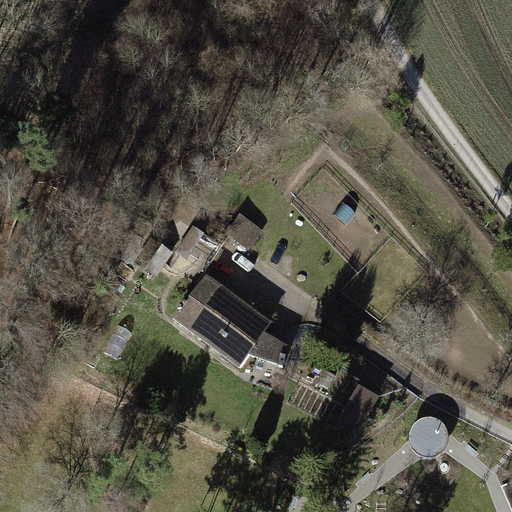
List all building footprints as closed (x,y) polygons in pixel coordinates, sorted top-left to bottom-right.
[(360,272),(394,238),(327,172),(293,206),(360,272)] [(265,233),(241,216),(226,235),(251,253),(265,233)] [(175,323),(242,373),(251,359),(284,370),(290,350),(266,339),(274,328),(207,278),(175,323)] [(363,429),(381,391),(359,382),(342,420),(363,429)] [(442,455),(447,450),(450,444),(450,437),(448,431),(444,425),(439,422),(432,420),(425,420),(419,423),(414,428),(412,434),(411,439),(412,445),(414,450),(417,454),(422,457),(427,459),(432,459),(437,458),(442,455)]
